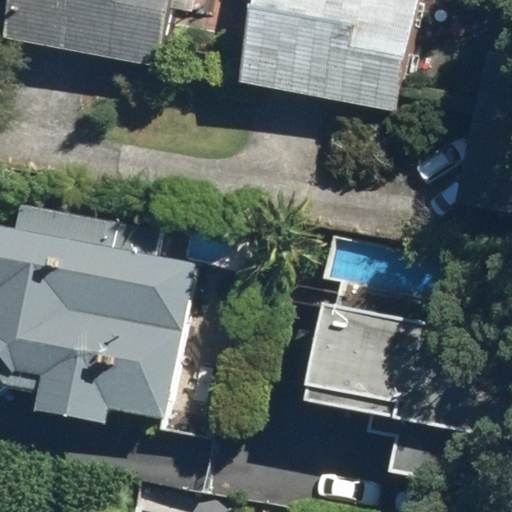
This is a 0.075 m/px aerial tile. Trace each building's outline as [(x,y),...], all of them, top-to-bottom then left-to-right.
[(181,0),(21,0),(13,41),(167,71),(181,0)] [(425,0),(267,0),(251,85),(403,114),(425,0)] [(511,56),(494,54),(466,206),(511,213),(511,56)] [(0,301),(0,363),(19,389),(50,394),(47,414),(119,425),(121,413),(177,421),(202,264),(162,258),(167,232),(107,222),(103,244),(0,228),(0,288),(11,290),(9,303),(0,301)] [(511,338),(337,308),(321,404),(384,415),(381,433),(411,438),(405,474),(511,492),(511,338)]
